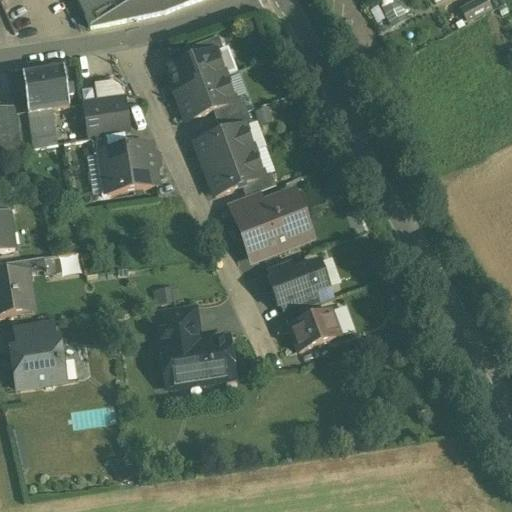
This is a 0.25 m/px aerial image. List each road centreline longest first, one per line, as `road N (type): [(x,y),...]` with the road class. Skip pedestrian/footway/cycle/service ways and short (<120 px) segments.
road 1 (secondary): [(286,0),(511,420)]
road 2 (residential): [(122,38),(274,376)]
road 3 (residential): [(241,0),(122,38)]
road 4 (residential): [(122,38),(0,58)]
